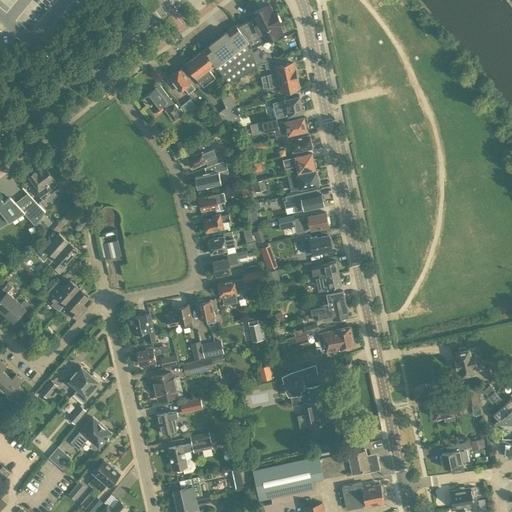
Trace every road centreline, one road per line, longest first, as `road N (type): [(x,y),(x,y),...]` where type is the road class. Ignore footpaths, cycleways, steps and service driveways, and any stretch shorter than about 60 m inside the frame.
road 1 (tertiary): [(403,486),(308,24)]
road 2 (residential): [(106,303),(184,286),(195,266),(171,164),(96,64)]
road 3 (residential): [(152,511),(106,303)]
road 4 (residential): [(0,331),(40,366),(106,303)]
road 5 (unknown): [(390,423),(355,428),(332,397),(346,366),(376,357)]
road 6 (unclassified): [(106,303),(74,180)]
road 7 (tertiary): [(0,138),(96,64)]
